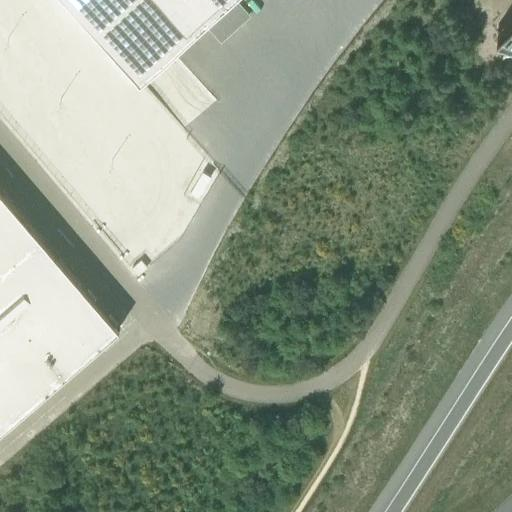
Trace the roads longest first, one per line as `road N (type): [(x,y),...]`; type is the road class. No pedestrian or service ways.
road 1 (unclassified): [(0,133),(164,332),(215,377),(248,393),(340,375),(511,119)]
road 2 (motorway): [(511,331),(394,511)]
road 3 (unknown): [(164,332),(0,446)]
road 4 (track): [(288,511),(331,430),(340,375)]
